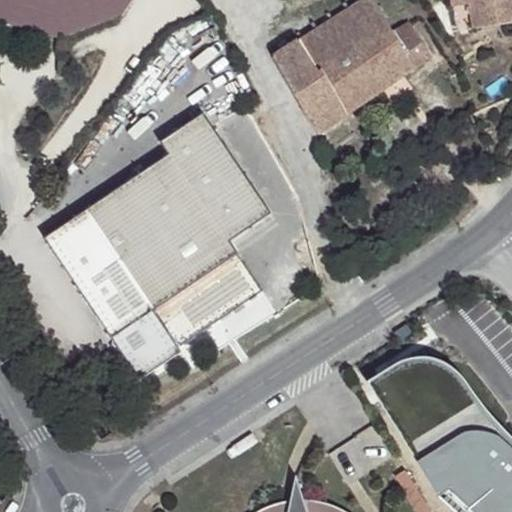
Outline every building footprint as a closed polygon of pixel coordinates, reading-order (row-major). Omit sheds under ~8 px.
[(0,0),(0,24),(60,38),(115,20),(129,0),(0,0)] [(395,32),(372,0),(353,0),(273,61),(317,131),(430,56),(408,23),(395,32)] [(511,0),(470,0),(474,29),(511,26),(511,0)] [(167,155),(46,247),(149,382),(188,352),(185,348),(267,289),(230,239),(271,208),(199,112),(158,143),(167,155)] [(401,360),(368,381),(439,498),(453,511),(511,511),(511,435),(502,427),(477,398),(461,374),(444,361),(420,354),(401,360)] [(340,511),(341,511),(326,504),(300,498),(289,474),(286,475),(288,501),(267,511),(340,511)]
